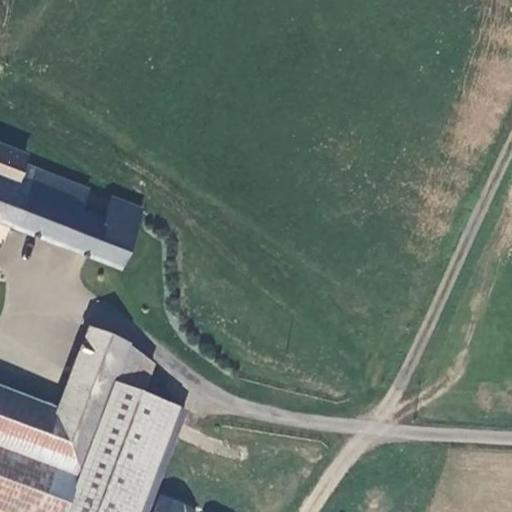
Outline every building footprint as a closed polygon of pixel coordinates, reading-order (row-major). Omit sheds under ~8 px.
[(0,222),(140,274),(154,233),(137,226),(143,210),(108,198),(101,215),(82,207),(89,187),(23,163),(26,155),(0,145),(0,222)] [(39,462),(78,474),(112,388),(129,347),(90,331),(58,413),(39,462)] [(144,397),(155,368),(129,347),(112,388),(142,401),(144,397)] [(124,511),(164,405),(144,397),(142,401),(112,388),(78,474),(62,511),(124,511)] [(0,448),(39,462),(58,413),(0,390),(0,448)] [(0,456),(0,505),(20,511),(38,511),(53,474),(0,456)] [(193,511),(196,507),(159,493),(151,511),(193,511)]
